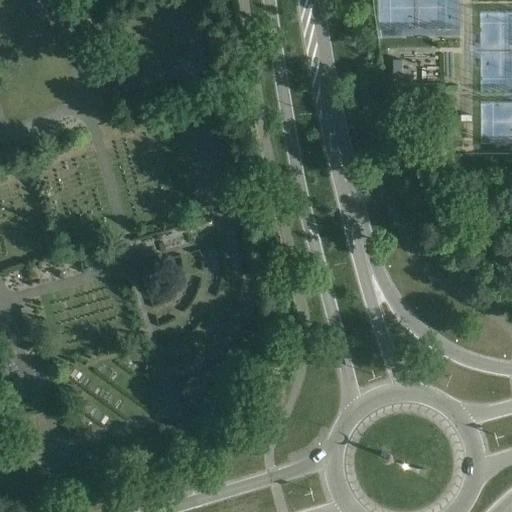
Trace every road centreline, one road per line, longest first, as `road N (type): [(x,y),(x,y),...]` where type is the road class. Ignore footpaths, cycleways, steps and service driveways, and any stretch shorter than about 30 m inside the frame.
road 1 (tertiary): [(272,0),(291,126),(364,406)]
road 2 (tertiary): [(366,273),(316,0)]
road 3 (secondary): [(334,453),(151,511)]
road 4 (secondary): [(511,372),(438,346),(366,273)]
road 5 (tertiary): [(405,393),(366,273)]
